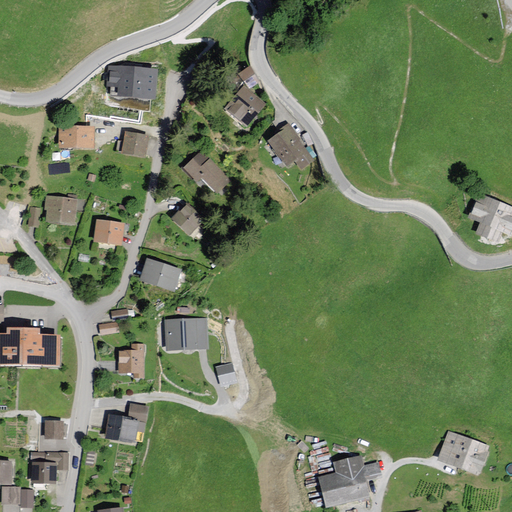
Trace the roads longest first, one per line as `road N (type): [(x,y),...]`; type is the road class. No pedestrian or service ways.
road 1 (residential): [(263,0),(255,54),(319,135),(342,185),(362,200),(421,210),(465,258),(511,257)]
road 2 (residential): [(231,319),(243,395),(230,408),(155,396),(87,403)]
road 3 (residential): [(0,94),(48,95),(102,55),(171,28),(204,0)]
road 4 (residential): [(87,403),(92,374),(84,319),(29,237),(3,215)]
